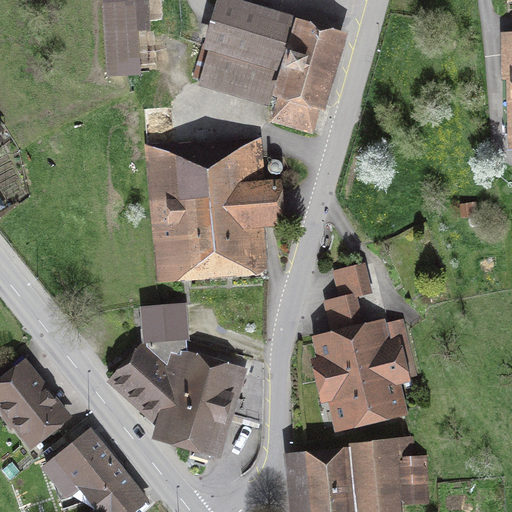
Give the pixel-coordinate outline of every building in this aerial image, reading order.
[(142,0),(102,0),(107,75),(147,72),(142,0)] [(319,105),(339,39),(220,4),(207,48),(210,48),(274,68),(284,70),(277,93),(279,93),(317,105),(319,105)] [(264,101),(274,68),(210,48),(200,82),(264,101)] [(309,132),(317,105),(279,93),(271,121),(309,132)] [(198,157),(146,161),(155,268),(250,260),(247,226),(278,223),(275,181),(244,183),(241,153),(198,157)] [(269,175),(271,177),(273,178),(276,178),(278,177),(280,175),(282,173),(282,170),(282,168),(281,165),(279,164),(277,163),(275,162),(272,163),(270,164),(269,165),(268,167),(267,170),(267,172),(269,175)] [(184,339),(181,306),(141,309),(143,330),(148,329),(149,336),(154,341),(184,339)] [(400,321),(319,341),(340,425),(396,411),(389,381),(413,375),(400,321)] [(261,380),(240,374),(240,373),(170,353),(166,366),(144,346),(114,380),(111,383),(164,429),(162,431),(192,440),(188,452),(208,457),(221,412),(260,424),(261,380)] [(0,384),(0,406),(29,443),(63,417),(57,410),(51,409),(50,410),(18,370),(0,384)] [(124,511),(139,500),(87,435),(49,465),(54,478),(65,492),(77,483),(100,511),(124,511)] [(396,511),(395,502),(425,501),(423,462),(412,463),(409,439),(350,444),(352,458),(305,463),(304,452),(292,454),(297,511),(396,511)]
